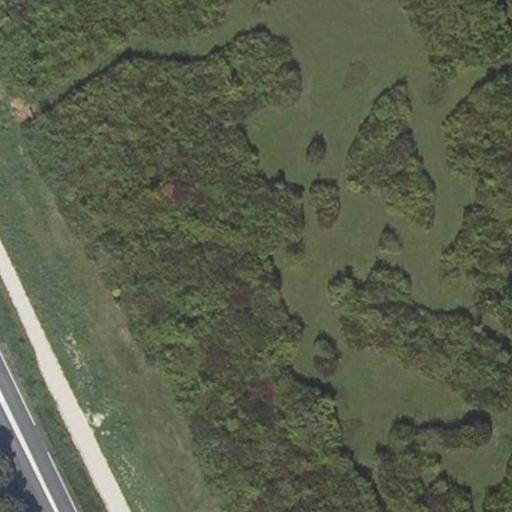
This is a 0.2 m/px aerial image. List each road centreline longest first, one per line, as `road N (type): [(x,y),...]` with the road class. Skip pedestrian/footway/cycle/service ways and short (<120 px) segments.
road 1 (track): [(0,188),(165,511)]
road 2 (secondary): [(57,511),(0,397)]
